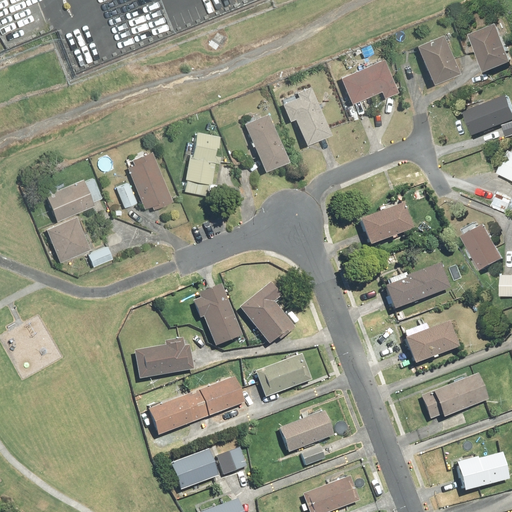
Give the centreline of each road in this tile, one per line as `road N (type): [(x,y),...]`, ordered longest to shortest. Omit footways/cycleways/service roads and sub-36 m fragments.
road 1 (track): [(0,146),(151,82),(209,69),(300,32),(359,0)]
road 2 (residential): [(290,219),(313,249),(408,511)]
road 3 (residential): [(418,142),(340,173),(290,219)]
road 4 (residential): [(176,265),(290,219)]
